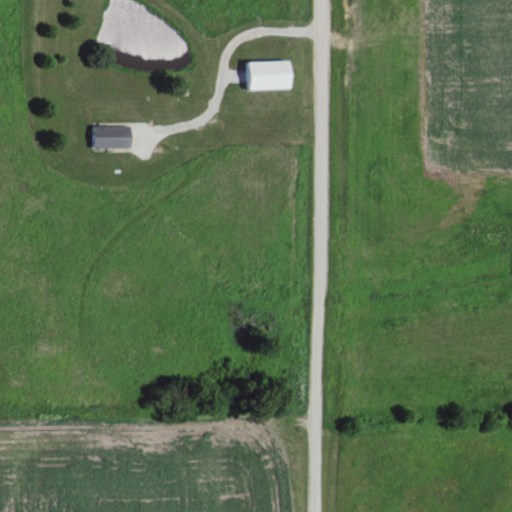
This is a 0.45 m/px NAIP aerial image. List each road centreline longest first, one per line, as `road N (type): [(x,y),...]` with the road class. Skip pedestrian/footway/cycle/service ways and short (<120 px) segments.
road 1 (residential): [(315,395),(323,0)]
road 2 (track): [(0,401),(315,395)]
